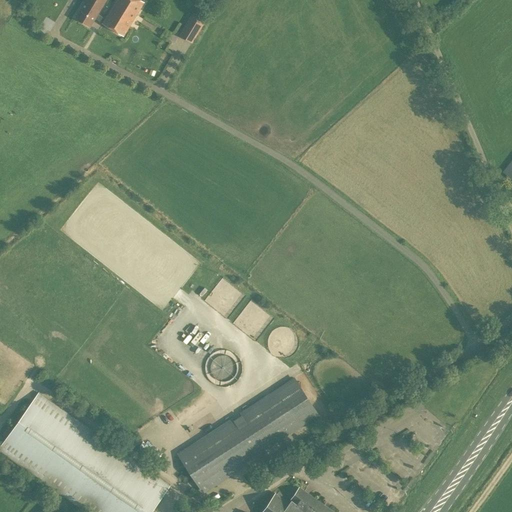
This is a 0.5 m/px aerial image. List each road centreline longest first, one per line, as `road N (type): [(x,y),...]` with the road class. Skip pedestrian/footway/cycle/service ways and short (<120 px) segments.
road 1 (unclassified): [(221,511),(511,318)]
road 2 (unclassified): [(414,0),(511,228)]
road 3 (primary): [(433,511),(511,398)]
